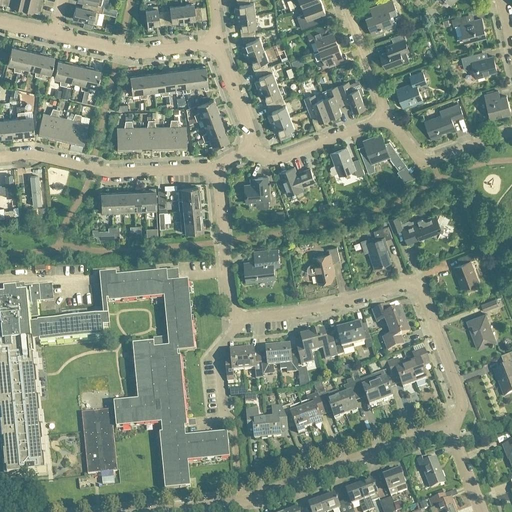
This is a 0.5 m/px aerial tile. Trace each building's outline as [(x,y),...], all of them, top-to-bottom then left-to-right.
[(22,10),(24,0),(6,0),(5,6),(22,10)] [(39,14),(42,0),(24,0),(22,10),(39,14)] [(255,15),(254,3),(250,4),(249,0),(236,0),(237,8),(234,9),(236,18),(255,15)] [(321,1),(320,0),(291,0),(295,10),(303,7),(321,1)] [(394,25),(390,16),(397,14),(392,0),(369,9),(372,16),(366,18),(373,36),(384,32),(383,29),(394,25)] [(323,21),(320,14),(325,12),(321,1),(303,7),(305,14),(297,17),(302,29),(315,24),(323,21)] [(96,25),(99,13),(102,14),(103,7),(101,6),(85,3),(83,9),(75,7),(72,19),(96,25)] [(194,4),(181,6),(184,26),(193,24),(193,22),(202,20),(200,8),(194,8),(194,4)] [(165,25),(164,12),(158,13),(157,9),(157,6),(147,7),(147,10),(145,10),(146,21),(145,21),(146,25),(147,25),(147,30),(157,29),(157,26),(165,25)] [(170,11),(164,12),(165,25),(174,24),(175,27),(184,26),(181,6),(169,7),(170,11)] [(257,28),(255,15),(236,18),(237,27),(240,27),(241,37),(254,34),(255,34),(254,28),(257,28)] [(486,36),(481,19),(467,23),(465,16),(451,20),(453,27),(460,25),(465,42),(486,36)] [(337,43),(333,32),(323,36),(321,29),(307,34),(311,43),(316,41),(319,50),(337,43)] [(264,49),(260,38),(256,39),(254,34),(241,37),(245,47),(242,48),(245,57),(264,49)] [(401,55),(409,52),(404,40),(385,47),(388,52),(380,55),(385,69),(403,62),(401,55)] [(334,58),(342,55),(337,43),(319,50),(323,60),(320,61),(323,69),(336,64),(334,58)] [(17,73),(22,50),(11,47),(7,64),(14,66),(14,72),(17,73)] [(268,67),(266,62),(268,61),(264,49),(245,57),(248,65),(251,64),(254,73),(268,67)] [(29,69),(33,52),(22,50),(17,73),(20,73),(22,68),(29,69)] [(38,77),(43,55),(33,52),(29,69),(35,71),(35,77),(38,77)] [(497,72),(493,57),(477,61),(475,54),(461,58),(464,71),(473,68),(476,79),(489,75),(489,74),(497,72)] [(50,74),(54,57),(43,55),(38,77),(41,78),(44,72),(50,74)] [(63,86),(68,63),(57,61),(53,78),(60,79),(60,85),(63,86)] [(75,83),(79,66),(68,63),(63,86),(66,87),(69,81),(75,83)] [(274,73),(288,68),(286,63),(272,67),(274,73)] [(84,91),(89,68),(79,66),(75,83),(81,84),(81,90),(84,91)] [(208,91),(205,67),(194,69),(196,86),(203,85),(205,91),(208,91)] [(277,83),(273,72),(270,67),(268,67),(254,73),(258,81),(255,82),(258,91),(277,83)] [(96,88),(100,71),(89,68),(84,91),(87,92),(90,86),(96,88)] [(196,86),(194,69),(183,70),(186,93),(190,93),(190,87),(196,86)] [(186,93),(183,70),(173,71),(175,89),(181,88),(183,94),(186,93)] [(175,89),(173,71),(162,73),(165,96),(168,96),(168,89),(175,89)] [(423,102),(417,87),(427,83),(423,72),(410,77),(412,84),(396,90),(404,109),(423,102)] [(165,96),(162,73),(151,74),(153,91),(160,91),(162,96),(165,96)] [(153,91),(151,74),(141,76),(144,99),(147,98),(147,92),(153,91)] [(144,99),(141,76),(130,77),(132,94),(138,93),(140,99),(144,99)] [(365,108),(360,95),(364,94),(361,88),(352,91),(348,82),(343,84),(338,86),(344,105),(350,102),(354,112),(365,108)] [(267,107),(280,102),(277,96),(285,94),(282,88),(279,89),(277,83),(258,91),(261,99),(264,98),(267,107)] [(344,105),(338,86),(321,93),(323,99),(330,118),(341,114),(339,107),(344,105)] [(511,113),(506,96),(500,98),(498,91),(484,95),(490,119),(511,113)] [(330,118),(323,99),(317,101),(315,95),(304,99),(308,111),(311,118),(316,115),(319,122),(330,118)] [(184,98),(176,99),(178,107),(185,106),(184,98)] [(217,110),(213,100),(197,106),(199,112),(194,115),(195,119),(217,110)] [(282,107),(280,102),(267,107),(271,115),(268,116),(271,125),(290,117),(286,106),(282,107)] [(68,104),(67,112),(76,113),(77,106),(68,104)] [(455,128),(452,121),(463,117),(459,104),(439,112),(440,116),(425,122),(431,140),(441,136),(440,134),(455,128)] [(49,138),(56,110),(53,109),(50,115),(43,114),(38,135),(49,138)] [(60,141),(65,119),(58,117),(59,110),(56,110),(49,138),(60,141)] [(217,110),(195,119),(188,121),(189,124),(196,122),(202,120),(205,127),(221,120),(217,110)] [(34,135),(32,118),(25,118),(24,112),(21,113),(23,136),(34,135)] [(23,136),(21,113),(17,113),(17,119),(10,120),(12,137),(23,136)] [(12,137),(10,120),(4,120),(2,114),(0,114),(0,124),(1,138),(12,137)] [(71,143),(78,115),(75,114),(72,120),(65,119),(60,141),(71,143)] [(83,146),(88,124),(82,123),(81,115),(78,115),(71,143),(83,146)] [(129,150),(128,121),(128,120),(128,117),(125,117),(125,121),(124,128),(117,128),(117,151),(129,150)] [(290,131),(294,129),(290,117),(271,125),(274,133),(277,132),(280,141),(293,136),(290,131)] [(174,149),(174,120),(170,120),(169,127),(162,127),(163,150),(174,149)] [(186,149),(186,127),(178,127),(177,120),(174,120),(174,149),(186,149)] [(225,131),(221,120),(205,127),(207,133),(202,136),(203,139),(225,131)] [(140,150),(140,128),(133,128),(131,121),(128,121),(129,150),(140,150)] [(152,150),(151,121),(148,121),(147,128),(140,128),(140,150),(152,150)] [(163,150),(162,127),(156,128),(154,121),(151,121),(152,150),(163,150)] [(225,131),(203,139),(199,140),(200,143),(204,142),(210,141),(212,147),(229,141),(225,131)] [(406,166),(389,142),(384,144),(381,135),(364,141),(367,151),(360,153),(368,174),(375,172),(374,161),(388,156),(399,171),(406,166)] [(365,174),(360,162),(352,164),(346,148),(334,153),(332,156),(336,165),(331,167),(330,169),(332,174),(334,175),(338,173),(339,175),(354,170),(357,177),(365,174)] [(302,187),(315,182),(310,169),(297,174),(294,168),(278,174),(287,196),(303,190),(302,187)] [(12,176),(4,177),(6,200),(14,200),(12,176)] [(38,176),(29,177),(33,206),(41,205),(38,176)] [(244,185),(246,204),(255,203),(256,208),(258,209),(267,208),(269,206),(269,202),(271,201),(269,176),(250,178),(250,184),(244,185)] [(199,199),(198,188),(177,190),(178,201),(182,200),(199,199)] [(156,211),(155,191),(144,192),(145,212),(156,211)] [(134,212),(133,192),(122,193),(123,213),(134,212)] [(145,212),(144,192),(133,192),(134,212),(145,212)] [(113,213),(112,193),(101,194),(102,214),(113,213)] [(123,213),(122,193),(112,193),(113,213),(123,213)] [(200,209),(199,199),(182,200),(183,211),(200,209)] [(200,209),(183,211),(179,211),(180,222),(201,220),(200,209)] [(284,212),(276,212),(277,220),(277,221),(284,220),(284,218),(284,212)] [(438,238),(442,230),(444,227),(441,226),(440,224),(438,223),(436,216),(424,220),(422,219),(402,226),(398,216),(388,220),(393,232),(402,229),(408,244),(419,240),(424,242),(426,236),(430,235),(438,238)] [(202,231),(201,220),(180,222),(181,233),(202,231)] [(374,237),(361,241),(365,253),(369,252),(374,268),(391,263),(385,246),(386,245),(385,241),(392,238),(388,227),(374,232),(376,240),(375,241),(374,237)] [(114,241),(114,233),(108,233),(108,231),(98,232),(98,230),(92,231),(92,233),(97,241),(100,241),(114,241)] [(340,235),(334,236),(335,244),(342,242),(340,235)] [(333,276),(330,264),(340,262),(337,247),(328,249),(329,255),(313,258),(314,264),(310,265),(307,267),(306,270),(307,273),(309,275),(313,275),(316,274),(318,283),(330,280),(333,276)] [(279,267),(279,264),(278,249),(254,252),(255,262),(244,263),(246,283),(275,280),(274,267),(279,267)] [(478,282),(470,262),(475,260),(472,253),(458,259),(460,265),(455,267),(463,288),(478,282)] [(194,351),(188,280),(179,281),(178,269),(166,270),(166,272),(116,277),(106,278),(108,301),(108,303),(109,302),(109,303),(164,298),(168,339),(169,348),(169,353),(177,352),(194,351)] [(0,378),(10,477),(45,474),(41,423),(38,423),(33,372),(38,372),(37,360),(35,360),(33,342),(40,342),(40,345),(103,339),(103,336),(104,336),(103,329),(110,329),(109,318),(108,318),(107,301),(108,301),(106,278),(116,277),(116,273),(99,274),(103,318),(38,324),(38,326),(30,326),(29,319),(38,318),(37,302),(54,301),(52,284),(24,286),(24,284),(0,286),(0,378)] [(498,306),(495,300),(481,305),(484,311),(498,306)] [(405,321),(400,309),(388,313),(385,306),(373,311),(377,323),(385,320),(388,327),(405,321)] [(496,342),(485,314),(467,321),(478,350),(490,345),(490,346),(493,344),(496,342)] [(370,340),(367,326),(362,327),(360,326),(359,321),(353,322),(354,325),(348,327),(353,345),(365,342),(364,341),(370,340)] [(401,336),(409,333),(405,321),(388,327),(391,335),(383,338),(388,350),(404,344),(401,336)] [(337,356),(344,355),(343,351),(354,349),(353,345),(348,327),(342,328),(342,325),(336,327),(337,332),(336,334),(332,335),(332,336),(333,340),(337,356)] [(337,356),(333,340),(332,336),(326,337),(324,330),(312,333),(317,351),(323,350),(325,359),(337,356)] [(317,351),(312,333),(301,336),(302,343),(296,345),(301,365),(313,362),(311,353),(317,351)] [(185,403),(182,382),(180,358),(179,358),(179,357),(178,357),(177,352),(169,353),(169,348),(168,339),(153,340),(153,343),(154,349),(155,357),(155,360),(156,371),(157,375),(157,385),(158,389),(159,399),(159,404),(161,416),(161,418),(161,424),(162,433),(184,431),(184,427),(186,427),(186,426),(187,426),(185,403)] [(114,403),(116,427),(157,423),(158,424),(161,424),(161,418),(161,416),(159,404),(159,399),(158,389),(157,385),(157,375),(156,371),(155,360),(155,357),(154,349),(153,343),(133,345),(138,401),(114,403)] [(298,372),(297,358),(291,358),(290,346),(278,347),(280,365),(280,370),(287,370),(287,373),(298,372)] [(233,369),(244,368),(242,347),(234,348),(235,351),(230,351),(231,356),(225,356),(227,381),(234,380),(233,369)] [(242,347),(244,368),(255,367),(256,378),(263,378),(263,375),(261,361),(260,353),(255,353),(254,349),(249,349),(249,347),(242,347)] [(280,365),(278,347),(266,348),(267,361),(261,361),(263,375),(274,374),(273,365),(280,365)] [(427,379),(423,367),(430,364),(425,349),(413,354),(415,362),(408,364),(415,383),(427,379)] [(393,397),(388,384),(394,382),(393,378),(389,369),(387,363),(386,359),(379,362),(381,368),(384,369),(385,371),(372,376),(374,382),(381,401),(393,397)] [(415,383),(408,364),(401,367),(398,360),(387,363),(389,369),(393,378),(398,376),(403,388),(415,383)] [(511,393),(511,367),(511,365),(494,371),(504,396),(511,393)] [(358,410),(352,395),(358,393),(354,383),(353,379),(346,381),(348,385),(344,387),(346,394),(339,397),(346,414),(358,410)] [(381,401),(374,382),(367,385),(365,379),(354,383),(358,393),(359,395),(365,393),(369,406),(381,401)] [(308,380),(299,382),(299,388),(310,386),(308,380)] [(245,388),(230,390),(231,396),(245,395),(245,388)] [(346,414),(339,397),(337,391),(330,394),(330,392),(326,394),(324,388),(316,391),(318,395),(323,408),(330,406),(334,419),(346,414)] [(308,402),(301,404),(310,429),(322,424),(320,418),(326,416),(323,408),(318,395),(307,399),(308,402)] [(310,429),(301,404),(294,407),(293,404),(282,408),(287,421),(292,419),(298,434),(310,429)] [(288,432),(287,421),(282,408),(282,407),(272,408),(273,419),(266,419),(268,438),(281,437),(280,433),(288,432)] [(255,439),(268,438),(266,419),(259,420),(258,409),(246,410),(247,423),(253,423),(255,439)] [(110,411),(81,413),(86,478),(115,476),(110,411)] [(188,462),(185,437),(184,431),(162,433),(160,434),(159,433),(162,463),(164,490),(190,487),(189,473),(188,462)] [(188,462),(229,458),(229,457),(227,433),(185,437),(188,462)] [(511,442),(503,446),(507,457),(509,457),(511,465),(511,442)] [(438,485),(444,483),(445,482),(435,458),(427,461),(426,457),(417,460),(421,471),(424,470),(430,488),(438,485)] [(406,490),(399,470),(383,476),(389,491),(391,496),(406,490)] [(379,499),(371,480),(370,480),(371,481),(358,485),(367,508),(368,511),(374,509),(372,502),(379,499)] [(346,490),(346,489),(345,490),(351,505),(352,505),(352,504),(359,502),(362,510),(367,508),(358,485),(346,490)] [(338,502),(337,501),(336,501),(334,494),(333,494),(333,495),(321,499),(325,511),(332,511),(338,509),(339,510),(340,509),(337,502),(338,502)] [(456,511),(451,498),(446,500),(444,494),(429,500),(431,506),(436,505),(438,511),(456,511)] [(395,511),(397,511),(392,498),(386,500),(390,511),(395,511)] [(325,511),(321,499),(309,503),(308,503),(311,511),(325,511)] [(390,511),(386,500),(380,502),(383,511),(390,511)] [(400,500),(394,502),(397,510),(403,508),(400,500)] [(425,501),(419,503),(422,510),(427,508),(425,501)]
